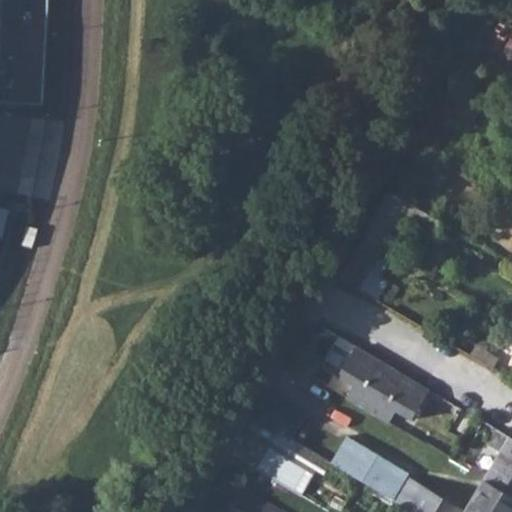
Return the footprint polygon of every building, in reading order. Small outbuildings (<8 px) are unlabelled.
[(42,0),(2,0),(0,22),(0,100),(36,105),(48,1),(42,0)] [(433,176),(448,185),(455,173),(440,164),(433,176)] [(366,232),(386,244),(403,215),(434,234),(443,220),(393,190),(366,232)] [(340,275),(360,286),(386,244),(366,232),(340,275)] [(338,340),(355,350),(359,343),(343,333),(338,340)] [(349,394),(371,406),(395,365),(359,343),(355,350),(338,340),(327,359),(328,364),(357,382),(349,394)] [(432,387),(395,365),(371,406),(392,419),(399,407),(414,416),(432,387)] [(486,477),(511,492),(511,435),(498,427),(489,441),(502,449),(486,477)] [(278,428),(270,442),(305,462),(316,469),(324,455),(278,428)] [(303,465),(305,462),(270,442),(255,465),(295,489),(303,477),(291,470),(296,461),(303,465)] [(421,454),(471,484),(478,472),(429,442),(421,454)] [(416,511),(465,511),(466,511),(403,473),(385,463),(372,485),(416,511)] [(511,511),(511,492),(486,477),(466,511),(465,511),(511,511)] [(249,511),(287,511),(244,486),(234,503),(249,511)] [(249,511),(234,503),(228,511),(249,511)]
